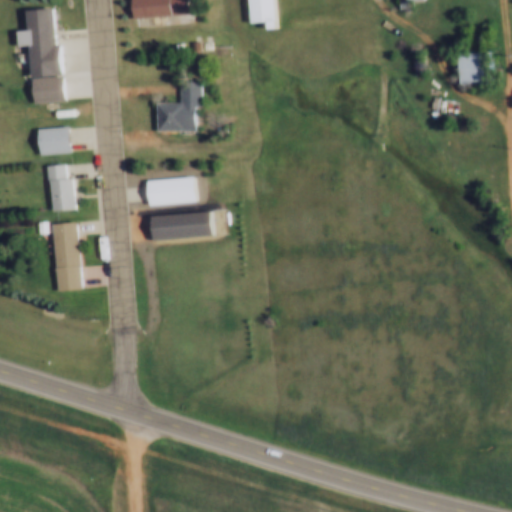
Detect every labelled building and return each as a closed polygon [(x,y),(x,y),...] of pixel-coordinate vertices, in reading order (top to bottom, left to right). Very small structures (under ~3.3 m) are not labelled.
[(128,0),(184,0),(186,13),(129,17),(128,0)] [(242,0),(268,0),(270,27),(262,28),(261,20),(244,21),(242,0)] [(23,30),(21,9),(48,7),(51,45),(56,45),(58,73),(53,73),(53,76),(58,76),(60,98),(28,101),(24,46),(14,46),(13,31),(23,30)] [(194,40),(203,39),(204,47),(195,48),(194,40)] [(191,40),(192,49),(185,50),(184,40),(191,40)] [(451,51),(477,49),(479,79),(454,81),(451,51)] [(189,106),(189,129),(150,129),(150,101),(174,101),(173,77),(194,77),(194,106),(189,106)] [(33,127),(63,125),(65,151),(35,153),(33,127)] [(39,164),(58,162),(60,179),(67,179),(69,208),(45,210),(43,180),(41,181),(39,164)] [(142,179),(189,176),(191,200),(144,204),(142,179)] [(145,213),(204,209),(206,235),(146,239),(145,213)] [(29,218),(39,217),(40,230),(30,231),(29,218)] [(44,222),(69,221),(73,287),(49,288),(44,222)]
